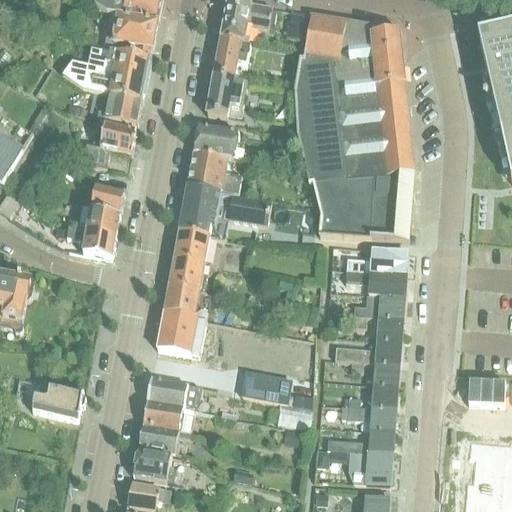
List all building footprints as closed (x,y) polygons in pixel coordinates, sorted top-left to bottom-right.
[(107,17),(110,18),(157,27),(162,0),(96,0),(94,9),(107,17)] [(227,4),(220,42),(248,47),(250,31),(268,34),(268,30),(272,31),(275,17),(271,16),(272,12),(227,4)] [(300,46),(305,19),(291,16),(286,43),(300,46)] [(157,27),(110,18),(104,53),(150,62),(152,54),(157,27)] [(337,94),(405,87),(399,34),(371,38),(370,29),(344,25),(343,26),(311,21),(303,62),(299,62),(294,94),(296,127),(341,123),(337,94)] [(511,34),(479,42),(485,68),(486,72),(511,189),(511,188),(511,34)] [(250,47),(220,42),(213,81),(234,84),(237,68),(246,70),(250,47)] [(76,60),(63,80),(83,93),(94,95),(142,105),(150,62),(104,53),(104,54),(91,52),(90,54),(81,53),(76,60)] [(26,78),(22,84),(33,91),(46,73),(32,64),(24,76),(26,78)] [(213,81),(206,119),(226,123),(234,124),(235,121),(239,122),(241,113),(246,86),(234,84),(213,81)] [(341,123),(296,127),(296,140),(297,141),(308,189),(312,189),(312,188),(414,177),(414,178),(415,178),(405,87),(337,94),(341,123)] [(94,95),(90,117),(99,118),(98,122),(137,129),(142,105),(94,95)] [(70,110),(67,118),(86,124),(88,116),(70,110)] [(41,114),(33,127),(39,131),(48,118),(41,114)] [(0,119),(0,187),(3,189),(34,142),(0,119)] [(97,127),(94,146),(93,150),(87,149),(83,167),(106,172),(110,154),(131,158),(136,135),(97,127)] [(34,129),(29,137),(36,141),(42,134),(34,129)] [(194,158),(227,165),(254,170),(255,160),(236,156),(239,140),(198,133),(194,158)] [(294,153),(296,141),(273,137),(270,149),(294,153)] [(187,192),(220,198),(232,200),(238,201),(241,183),(225,180),(227,165),(194,158),(187,192)] [(409,247),(414,178),(414,177),(312,188),(312,189),(320,220),(318,241),(409,247)] [(92,214),(120,220),(124,198),(96,192),(92,214)] [(187,192),(179,236),(210,243),(210,242),(209,242),(211,233),(214,233),(220,198),(187,192)] [(0,217),(9,223),(19,207),(7,199),(0,210),(0,217)] [(238,201),(232,200),(227,223),(267,230),(271,207),(238,201)] [(116,242),(120,220),(92,214),(88,232),(75,230),(75,234),(87,237),(116,242)] [(59,231),(57,241),(66,243),(68,233),(59,231)] [(87,237),(75,234),(68,233),(66,243),(85,247),(83,258),(112,264),(116,242),(87,237)] [(179,236),(175,263),(205,269),(210,243),(179,236)] [(406,281),(408,257),(372,254),(371,266),(346,264),(345,276),(346,276),(406,281)] [(205,269),(175,263),(170,290),(200,296),(205,269)] [(406,281),(346,276),(345,290),(368,291),(367,300),(404,303),(406,281)] [(32,304),(34,290),(31,285),(0,279),(0,331),(12,334),(15,338),(20,339),(24,336),(24,332),(22,328),(26,305),(29,305),(32,304)] [(200,296),(170,290),(165,317),(195,323),(200,296)] [(404,303),(367,300),(366,313),(367,313),(366,323),(378,323),(402,326),(404,303)] [(355,312),(354,322),(366,323),(367,313),(355,312)] [(206,325),(195,323),(165,317),(158,355),(199,363),(206,325)] [(309,319),(307,328),(317,330),(319,321),(309,319)] [(354,322),(354,331),(365,332),(366,323),(354,322)] [(402,326),(378,323),(376,346),(401,348),(402,326)] [(401,348),(376,346),(375,357),(335,353),(334,366),(351,367),(363,368),(374,369),(399,371),(401,348)] [(363,368),(351,367),(350,378),(362,378),(363,368)] [(374,369),(372,390),(397,392),(399,371),(374,369)] [(151,384),(147,409),(183,415),(194,417),(197,417),(201,394),(151,384)] [(84,411),(85,403),(82,399),(83,397),(51,390),(48,405),(35,402),(33,415),(78,424),(80,413),(84,411)] [(372,390),(370,413),(395,415),(397,392),(372,390)] [(286,410),(289,395),(271,392),(269,407),(286,410)] [(348,403),(347,411),(359,412),(360,404),(348,403)] [(183,415),(147,409),(143,431),(189,440),(194,417),(183,415)] [(359,412),(347,411),(342,411),(341,424),(369,426),(369,436),(394,438),(395,415),(370,413),(359,412)] [(308,436),(310,424),(279,418),(276,430),(308,436)] [(138,455),(172,461),(174,462),(178,443),(188,445),(189,440),(143,431),(138,455)] [(305,452),(307,441),(286,436),(284,448),(305,452)] [(368,449),(344,447),(327,446),(326,455),(350,457),(392,461),(394,438),(369,436),(368,449)] [(511,511),(511,450),(511,449),(470,446),(469,462),(475,462),(472,488),(466,487),(466,490),(464,511),(511,511)] [(172,461),(138,455),(133,482),(173,489),(175,477),(169,476),(172,461)] [(317,462),(316,472),(328,473),(329,457),(318,456),(317,462)] [(390,483),(392,461),(350,457),(348,478),(352,489),(389,492),(389,483),(390,483)] [(236,472),(233,484),(250,488),(253,476),(236,472)] [(132,489),(127,511),(156,511),(158,506),(163,507),(169,508),(171,496),(132,489)] [(360,511),(361,495),(335,494),(334,511),(360,511)] [(364,495),(362,511),(387,511),(388,497),(364,495)] [(324,508),(325,496),(316,496),(316,508),(324,508)]
